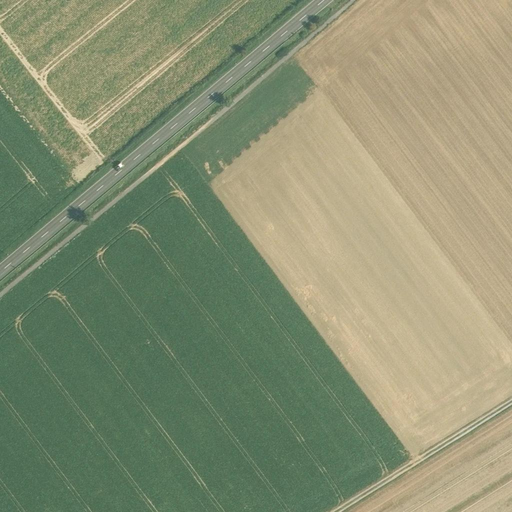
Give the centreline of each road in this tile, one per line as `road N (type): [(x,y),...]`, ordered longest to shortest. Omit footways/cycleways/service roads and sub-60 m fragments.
road 1 (primary): [(0,274),(325,0)]
road 2 (track): [(511,405),(338,511)]
